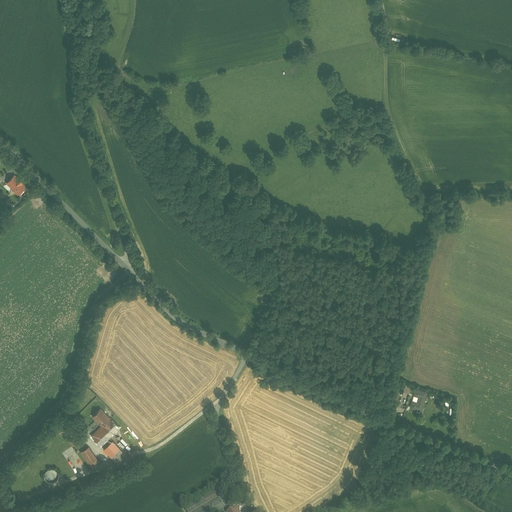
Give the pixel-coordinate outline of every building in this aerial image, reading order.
[(23,183),(18,177),(17,178),(15,176),(8,183),(18,194),(26,187),(22,183),(23,183)] [(414,396),(418,396),(417,401),(412,400),(410,408),(422,410),(426,391),(415,389),(414,396)] [(110,419),(101,408),(93,416),(102,426),(110,419)] [(110,419),(102,426),(92,436),(101,445),(119,428),(110,418),(110,419)] [(65,427),(58,420),(52,426),(61,435),(64,432),(62,430),(65,427)] [(86,436),(82,431),(77,435),(80,437),(79,438),(81,440),(82,439),(82,440),(86,436)] [(127,455),(113,441),(104,449),(118,464),(127,455)] [(89,446),(81,452),(92,468),(100,463),(89,446)] [(56,471),(55,470),(54,469),(53,469),(52,469),(50,469),(49,470),(48,470),(47,471),(46,472),(46,473),(45,474),(45,475),(45,476),(45,477),(45,478),(45,479),(46,480),(46,481),(47,482),(48,483),(49,483),(50,483),(51,483),(52,484),(54,483),(55,483),(56,482),(57,481),(58,481),(58,480),(58,479),(59,479),(59,478),(59,477),(59,476),(59,475),(59,474),(58,473),(58,472),(57,472),(56,471)] [(218,488),(185,507),(187,511),(221,511),(229,508),(218,488)]
